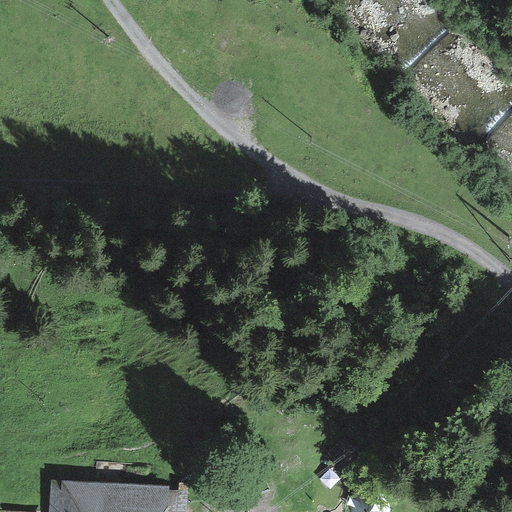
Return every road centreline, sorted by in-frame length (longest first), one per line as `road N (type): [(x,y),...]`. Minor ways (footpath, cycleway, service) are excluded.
road 1 (track): [(511,281),(478,252),(425,227),(326,200),(0,192)]
road 2 (track): [(326,200),(205,109),(108,0)]
